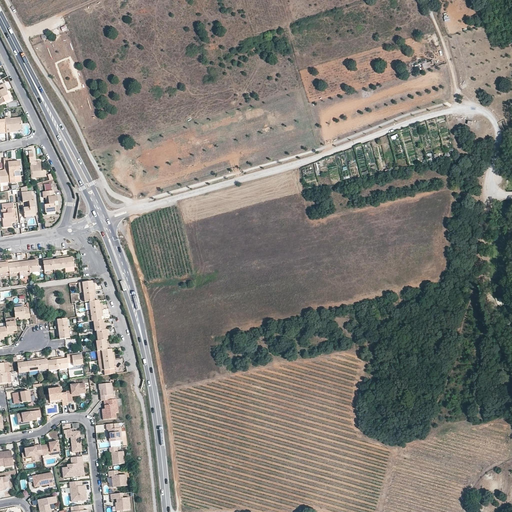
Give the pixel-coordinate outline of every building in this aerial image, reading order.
[(431,61),(422,63),(423,69),(432,66),(431,61)] [(4,84),(0,85),(0,101),(1,104),(10,100),(6,91),(5,89),(6,88),(4,84)] [(5,118),(5,120),(6,133),(10,133),(10,130),(21,129),(21,119),(10,119),(10,117),(5,118)] [(12,159),(8,159),(9,166),(9,170),(10,182),(15,182),(15,177),(20,177),(19,161),(12,162),(12,159)] [(36,166),(30,167),(31,178),(45,177),(44,171),(42,171),(41,161),(36,162),(36,166)] [(0,183),(10,182),(9,170),(0,170),(0,183)] [(54,191),(44,192),(44,198),(49,198),(50,205),(44,205),(45,214),(56,212),(56,206),(57,206),(57,197),(54,197),(54,191)] [(32,192),(22,193),(22,202),(28,202),(29,207),(23,208),(24,214),(28,214),(29,215),(35,215),(32,192)] [(14,204),(2,205),(4,219),(2,219),(3,228),(12,227),(11,222),(16,222),(14,204)] [(68,256),(63,257),(64,268),(74,267),(73,257),(69,257),(68,256)] [(53,260),(54,270),(64,268),(63,257),(58,257),(58,260),(53,260)] [(53,258),(43,259),(44,271),(54,270),(53,260),(53,258)] [(23,260),(18,261),(20,272),(24,271),(24,275),(29,275),(29,273),(27,262),(23,262),(23,260)] [(8,262),(9,271),(20,272),(18,261),(8,262)] [(38,261),(27,262),(29,273),(42,272),(42,265),(38,266),(38,261)] [(8,262),(0,262),(0,272),(9,271),(8,262)] [(89,302),(94,301),(93,296),(97,295),(96,290),(94,291),(83,292),(85,302),(89,302)] [(94,301),(89,302),(91,311),(99,309),(98,300),(94,301)] [(23,307),(14,308),(15,318),(29,318),(29,309),(24,310),(23,307)] [(91,311),(93,321),(102,321),(100,316),(104,315),(103,310),(99,309),(91,311)] [(66,318),(56,320),(58,324),(56,324),(57,335),(60,335),(60,339),(70,337),(66,318)] [(102,321),(93,321),(94,331),(97,330),(103,330),(102,321)] [(6,327),(7,336),(16,335),(15,322),(6,323),(6,327)] [(97,330),(97,341),(106,340),(108,339),(108,335),(109,335),(108,330),(103,330),(97,330)] [(106,340),(97,341),(97,350),(102,349),(109,349),(109,344),(107,344),(106,340)] [(102,349),(103,360),(115,359),(115,354),(112,353),(111,348),(109,349),(102,349)] [(67,354),(67,358),(68,363),(72,362),(73,366),(82,364),(81,355),(77,355),(77,353),(67,354)] [(48,361),(49,369),(49,371),(58,369),(57,357),(51,358),(52,361),(48,361)] [(62,357),(57,357),(58,369),(69,369),(68,363),(67,358),(63,359),(62,357)] [(27,362),(28,371),(38,370),(37,358),(31,359),(31,362),(27,362)] [(37,358),(38,370),(45,370),(49,369),(48,361),(47,359),(43,360),(43,358),(37,358)] [(116,364),(115,359),(103,360),(99,361),(100,371),(105,370),(106,375),(115,373),(114,364),(116,364)] [(18,372),(28,371),(27,362),(22,363),(22,361),(17,361),(18,372)] [(65,393),(65,401),(72,401),(72,396),(76,395),(75,393),(85,392),(84,383),(70,384),(71,391),(65,391),(65,393)] [(104,401),(109,400),(108,395),(113,394),(111,383),(98,385),(100,390),(103,390),(103,396),(101,401),(104,401)] [(61,386),(48,387),(49,396),(51,396),(51,400),(62,400),(62,406),(66,405),(65,401),(65,393),(61,393),(61,386)] [(29,390),(12,392),(13,398),(16,397),(16,402),(30,400),(29,390)] [(109,400),(104,401),(105,413),(102,413),(103,422),(116,420),(115,414),(118,414),(116,399),(109,400)] [(40,410),(18,413),(18,420),(23,419),(24,421),(29,421),(29,419),(32,418),(33,420),(37,419),(37,418),(41,418),(40,410)] [(109,429),(109,441),(122,439),(121,427),(115,428),(114,423),(106,423),(107,429),(109,429)] [(71,438),(72,452),(82,451),(79,430),(72,431),(71,429),(67,429),(68,438),(71,438)] [(58,441),(49,443),(49,444),(41,446),(43,454),(43,456),(45,455),(45,454),(51,453),(51,455),(60,453),(58,441)] [(41,446),(41,444),(36,445),(36,447),(25,449),(25,453),(22,453),(23,458),(32,456),(33,462),(34,462),(39,461),(38,455),(43,454),(41,446)] [(117,446),(110,447),(110,452),(112,452),(113,464),(125,463),(124,451),(118,451),(117,446)] [(9,450),(0,452),(0,467),(12,465),(9,450)] [(85,475),(83,456),(71,457),(71,464),(67,464),(68,467),(62,467),(63,473),(65,473),(65,477),(72,476),(85,475)] [(113,486),(127,485),(126,474),(117,474),(117,470),(115,470),(109,471),(109,475),(111,475),(112,480),(113,486)] [(51,472),(32,476),(34,487),(49,484),(49,486),(54,485),(51,472)] [(5,476),(0,477),(0,490),(9,489),(5,476)] [(84,481),(67,482),(69,502),(85,500),(84,481)] [(126,493),(110,495),(112,511),(125,511),(129,511),(126,493)] [(54,496),(37,500),(39,511),(50,511),(49,504),(55,503),(54,496)]
